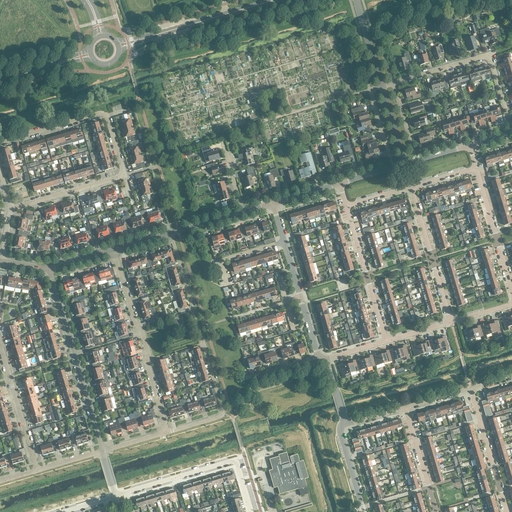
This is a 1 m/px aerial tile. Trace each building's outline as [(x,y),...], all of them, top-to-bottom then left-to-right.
[(480,31),(482,39),(484,44),(489,42),(490,45),(498,43),(496,36),(500,35),(498,29),(494,30),(489,32),(488,28),(480,31)] [(333,29),(320,32),(322,40),(320,41),(319,38),(308,41),(309,45),(314,44),(316,51),(338,46),(333,29)] [(396,29),(387,31),(389,38),(397,36),(396,29)] [(478,49),(474,36),(466,39),(469,51),(478,49)] [(459,46),(457,40),(451,41),(452,45),(448,46),(451,56),(458,54),(456,47),(459,46)] [(443,51),(441,45),(438,46),(439,47),(432,49),(435,61),(442,59),(440,52),(443,51)] [(408,53),(404,55),(405,58),(398,60),(401,71),(408,69),(406,61),(410,60),(408,53)] [(426,54),(417,57),(418,59),(417,59),(418,63),(419,62),(420,66),(429,63),(426,54)] [(501,61),(502,60),(503,64),(498,65),(499,67),(511,64),(510,58),(511,58),(510,55),(500,58),(501,61)] [(504,69),(505,72),(511,70),(511,63),(511,64),(499,67),(500,70),(504,69)] [(480,77),(484,76),(486,80),(491,79),(490,75),(490,74),(488,66),(484,67),(484,66),(478,68),(480,77)] [(472,70),(472,71),(469,72),(472,82),(475,81),(475,82),(481,80),(480,77),(478,68),(472,70)] [(511,70),(505,72),(506,76),(502,77),(503,79),(511,76),(511,70)] [(457,74),(460,83),(460,86),(469,83),(467,73),(464,74),(463,73),(457,74)] [(448,79),(451,88),(460,86),(460,83),(457,74),(451,76),(451,78),(448,79)] [(509,84),(508,84),(509,87),(511,86),(511,76),(503,79),(503,82),(508,80),(509,84)] [(166,79),(168,92),(172,91),(171,85),(183,83),(182,78),(177,79),(176,77),(166,79)] [(442,79),(436,81),(439,89),(445,88),(445,89),(448,88),(446,79),(443,80),(442,79)] [(439,89),(436,81),(430,82),(430,84),(427,85),(430,94),(433,93),(437,94),(439,93),(439,89)] [(412,96),(413,99),(420,97),(419,92),(415,93),(414,88),(405,91),(407,98),(412,96)] [(411,113),(423,110),(421,102),(409,106),(411,113)] [(501,114),(499,106),(496,107),(496,108),(490,109),(494,122),(496,121),(495,116),(501,114)] [(360,121),(369,119),(367,113),(360,115),(358,108),(351,110),(354,119),(359,118),(360,121)] [(492,123),(494,122),(490,109),(484,111),(487,119),(490,118),(492,123)] [(470,120),(467,111),(464,112),(465,116),(465,117),(460,118),(463,131),(466,130),(464,125),(468,124),(467,121),(470,120)] [(478,113),(482,125),(485,125),(483,120),(487,119),(484,111),(478,113)] [(480,126),(482,125),(478,113),(473,114),(472,114),(469,115),(471,120),(474,119),(475,122),(478,121),(480,126)] [(427,119),(425,115),(419,116),(420,119),(414,121),(416,128),(425,125),(424,120),(427,119)] [(124,118),(122,119),(121,119),(122,122),(119,123),(121,129),(122,129),(123,130),(127,129),(125,121),(124,118)] [(369,119),(360,121),(361,125),(356,126),(358,132),(365,130),(364,127),(371,125),(369,118),(369,119)] [(461,132),(463,131),(460,118),(454,120),(456,128),(459,127),(461,132)] [(448,122),(452,134),(454,134),(453,129),(456,128),(454,120),(448,122)] [(91,131),(93,130),(100,128),(99,122),(91,125),(92,128),(90,129),(91,131)] [(449,135),(452,134),(448,122),(442,123),(439,124),(440,129),(443,128),(444,131),(448,130),(449,135)] [(132,129),(132,127),(127,129),(130,140),(132,139),(134,139),(133,135),(135,135),(134,128),(132,129)] [(435,135),(433,128),(425,130),(426,133),(418,136),(420,143),(420,144),(431,140),(430,140),(429,137),(435,135)] [(84,140),(81,129),(75,131),(78,142),(84,140)] [(130,140),(127,129),(123,130),(123,131),(122,132),(124,138),(127,137),(128,140),(130,140)] [(78,142),(75,131),(69,133),(72,143),(78,142)] [(72,143),(69,133),(64,134),(67,145),(72,143)] [(67,145),(64,134),(58,136),(61,147),(67,145)] [(61,147),(58,136),(52,138),(55,148),(61,147)] [(367,145),(368,149),(377,146),(375,140),(369,142),(368,139),(367,136),(360,138),(361,141),(362,147),(367,145)] [(52,138),(46,140),(49,150),(55,148),(52,138)] [(48,150),(47,148),(45,140),(39,142),(41,149),(42,152),(48,150)] [(340,161),(340,163),(344,162),(351,160),(349,155),(352,154),(352,155),(353,154),(349,141),(342,143),(343,147),(344,152),(338,154),(340,161)] [(132,145),(133,148),(135,156),(140,155),(140,154),(141,153),(139,147),(136,148),(135,144),(134,142),(133,142),(131,142),(132,145)] [(36,154),(35,151),(33,144),(27,145),(29,153),(30,156),(36,154)] [(27,145),(21,147),(23,154),(29,153),(27,145)] [(377,146),(368,149),(369,153),(364,154),(366,160),(373,157),(372,155),(379,152),(377,146)] [(252,147),(245,148),(247,153),(244,154),(246,161),(245,161),(246,166),(255,163),(252,156),(257,154),(255,149),(253,149),(252,147)] [(130,156),(131,157),(135,156),(133,148),(127,150),(129,157),(130,156)] [(322,150),(324,157),(318,159),(321,169),(329,166),(328,163),(334,161),(330,148),(322,150)] [(10,155),(9,149),(1,151),(3,157),(10,155)] [(210,161),(213,160),(219,159),(217,151),(208,154),(209,159),(205,160),(206,163),(210,162),(210,161)] [(307,168),(303,169),(298,170),(301,179),(305,177),(311,176),(309,171),(311,170),(311,171),(315,170),(310,152),(299,156),(301,163),(306,162),(307,168)] [(501,153),(503,161),(504,163),(509,161),(506,152),(501,153)] [(496,155),(498,162),(499,165),(504,164),(504,163),(503,161),(501,153),(496,155)] [(135,156),(139,167),(139,170),(142,169),(141,163),(143,162),(142,155),(140,156),(140,155),(135,156)] [(139,167),(135,156),(131,157),(131,159),(130,159),(132,165),(134,165),(135,165),(132,166),(133,171),(139,170),(139,167)] [(484,158),(487,166),(487,168),(493,166),(492,164),(490,156),(484,158)] [(103,171),(105,171),(112,169),(110,163),(103,165),(101,166),(103,170),(103,171)] [(214,163),(206,166),(208,172),(212,171),(214,175),(223,172),(221,165),(215,167),(214,163)] [(233,166),(239,172),(243,169),(237,163),(233,166)] [(94,174),(91,164),(85,165),(88,176),(94,174)] [(79,167),(82,178),(88,176),(85,165),(79,167)] [(255,166),(246,168),(248,176),(243,178),(246,188),(253,186),(251,178),(255,177),(253,170),(256,169),(255,166)] [(82,178),(79,167),(74,169),(74,172),(77,179),(82,178)] [(279,177),(276,169),(270,171),(271,176),(265,178),(268,189),(275,186),(274,180),(275,180),(275,178),(279,177)] [(295,181),(295,180),(292,171),(287,172),(286,169),(280,171),(282,177),(285,176),(287,183),(295,181)] [(54,172),(55,177),(58,185),(64,183),(61,176),(58,177),(56,171),(54,172)] [(8,174),(10,180),(11,184),(20,181),(19,179),(17,178),(15,172),(8,174)] [(65,183),(71,181),(69,173),(63,175),(65,183)] [(136,175),(138,181),(137,182),(138,188),(140,188),(140,189),(145,188),(142,180),(140,174),(136,175)] [(52,187),(50,179),(49,177),(49,176),(43,178),(46,188),(52,187)] [(49,177),(50,179),(52,187),(58,185),(55,177),(52,178),(51,177),(49,177)] [(37,180),(40,190),(46,188),(43,178),(37,180)] [(37,180),(31,181),(34,192),(40,190),(37,180)] [(463,183),(466,193),(472,191),(468,181),(463,183)] [(215,184),(218,193),(227,190),(224,182),(219,183),(218,183),(218,184),(215,184)] [(460,195),(466,193),(463,183),(457,184),(460,195)] [(454,193),(455,196),(460,195),(457,184),(452,186),(454,193)] [(149,186),(145,188),(149,202),(152,201),(153,201),(152,198),(151,198),(150,194),(153,194),(151,187),(150,187),(149,186)] [(455,196),(454,193),(452,186),(446,188),(449,195),(451,194),(452,197),(455,196)] [(149,202),(145,188),(140,189),(140,190),(139,191),(141,197),(143,196),(145,203),(149,202)] [(104,195),(101,196),(103,203),(104,204),(112,202),(111,199),(109,192),(109,190),(103,191),(104,195)] [(111,199),(112,202),(113,204),(118,202),(118,201),(121,200),(119,194),(116,194),(115,190),(109,192),(111,199)] [(229,199),(227,190),(218,193),(220,201),(223,201),(224,200),(229,199)] [(430,192),(433,202),(435,202),(436,203),(438,204),(439,203),(438,198),(435,191),(430,192)] [(426,204),(433,202),(430,192),(424,194),(426,201),(424,202),(425,205),(426,205),(426,204)] [(103,203),(101,196),(98,197),(97,193),(91,195),(92,197),(94,204),(100,203),(100,204),(103,203)] [(86,199),(87,200),(81,202),(83,210),(89,208),(95,207),(94,204),(92,197),(86,199)] [(400,209),(401,212),(407,210),(404,200),(398,202),(400,209)] [(59,209),(61,215),(64,215),(63,213),(69,212),(67,205),(67,204),(66,202),(60,204),(62,208),(59,209)] [(393,203),(395,211),(397,210),(398,213),(401,212),(400,209),(398,202),(393,203)] [(72,203),(67,204),(67,205),(69,212),(69,214),(75,212),(75,214),(78,213),(78,212),(80,212),(79,208),(78,208),(78,207),(77,207),(77,206),(73,207),(72,203)] [(323,206),(325,213),(327,212),(328,215),(331,214),(330,212),(328,204),(323,206)] [(49,207),(49,210),(52,217),(57,215),(57,216),(61,215),(59,209),(56,210),(54,206),(49,207)] [(152,212),(155,221),(161,220),(159,213),(162,213),(160,206),(157,207),(158,210),(152,212)] [(325,213),(323,206),(317,207),(320,218),(326,216),(325,213)] [(317,207),(312,209),(314,216),(315,219),(320,218),(317,207)] [(49,210),(44,211),(45,215),(42,216),(44,223),(47,222),(47,221),(52,219),(52,217),(49,210)] [(150,223),(155,221),(152,212),(147,213),(146,210),(143,211),(145,218),(148,217),(150,223)] [(301,212),(303,220),(306,219),(306,222),(309,221),(309,218),(306,210),(301,212)] [(141,215),(135,217),(138,227),(144,225),(142,219),(145,218),(143,211),(140,212),(141,215)] [(368,221),(368,219),(365,211),(360,213),(362,220),(364,220),(365,222),(368,221)] [(129,215),(128,212),(125,213),(126,216),(128,223),(131,222),(133,228),(138,227),(135,217),(130,219),(129,215)] [(19,218),(18,224),(28,226),(29,220),(32,221),(33,217),(33,216),(33,215),(25,214),(24,219),(19,218)] [(128,223),(126,216),(123,217),(123,218),(122,218),(121,220),(121,221),(118,222),(121,232),(127,230),(125,224),(128,223)] [(121,232),(118,222),(115,223),(114,219),(109,221),(111,228),(114,227),(115,233),(121,232)] [(104,226),(101,227),(104,237),(109,235),(108,229),(111,228),(109,221),(103,223),(104,226)] [(262,234),(265,233),(264,232),(270,230),(267,222),(262,224),(261,222),(258,223),(262,234)] [(250,227),(253,235),(253,237),(262,234),(258,223),(255,224),(256,225),(250,227)] [(28,226),(18,224),(17,230),(24,231),(23,234),(30,235),(32,226),(28,226)] [(104,237),(101,227),(98,228),(98,227),(96,226),(95,226),(95,225),(91,226),(93,233),(96,232),(98,238),(104,237)] [(342,231),(341,226),(333,228),(334,231),(332,231),(333,234),(335,234),(342,231)] [(80,233),(83,243),(89,241),(87,235),(90,234),(88,227),(85,228),(86,232),(80,233)] [(253,235),(250,227),(245,229),(245,227),(242,228),(244,238),(253,235)] [(234,232),(236,240),(244,238),(242,228),(239,229),(239,230),(234,232)] [(78,244),(83,243),(80,233),(75,235),(74,231),(71,232),(73,239),(76,238),(78,244)] [(70,240),(73,239),(71,232),(70,232),(68,233),(69,237),(63,238),(66,248),(72,246),(70,240)] [(225,233),(227,240),(230,239),(231,242),(236,240),(234,232),(228,233),(228,232),(225,233)] [(222,235),(217,237),(219,245),(220,245),(225,243),(224,240),(227,240),(225,233),(222,234),(222,235)] [(16,236),(15,242),(25,243),(26,238),(29,238),(30,235),(23,234),(23,237),(16,236)] [(60,249),(66,248),(63,238),(58,240),(57,236),(54,237),(56,244),(59,243),(60,249)] [(43,252),(43,250),(45,243),(44,242),(45,240),(39,239),(40,238),(36,237),(35,244),(38,245),(37,251),(43,252)] [(52,245),(56,244),(54,237),(51,238),(50,241),(45,240),(44,242),(45,243),(43,250),(49,251),(50,244),(52,245)] [(220,245),(219,245),(217,237),(212,238),(211,237),(208,238),(211,248),(214,247),(215,249),(220,248),(220,245)] [(344,237),(337,239),(334,240),(335,245),(336,245),(338,245),(346,242),(344,237)] [(376,239),(368,242),(370,247),(377,245),(381,244),(380,241),(379,242),(378,239),(376,239)] [(306,242),(299,244),(300,250),(308,248),(310,247),(309,241),(306,242)] [(346,242),(338,245),(336,245),(337,251),(340,250),(347,248),(346,242)] [(347,248),(340,250),(340,252),(338,253),(339,256),(349,253),(347,248)] [(273,253),(272,251),(272,249),(269,250),(270,252),(270,253),(273,261),(278,260),(277,255),(276,252),(273,253)] [(171,250),(160,254),(162,259),(169,257),(170,264),(175,262),(171,250)] [(302,255),(304,261),(311,258),(313,258),(312,252),(309,253),(302,255)] [(162,259),(160,254),(151,256),(152,259),(149,260),(151,267),(156,265),(155,261),(162,259)] [(151,267),(149,260),(147,261),(146,258),(137,260),(139,266),(146,264),(147,268),(151,267)] [(139,266),(137,260),(129,263),(130,266),(127,266),(129,273),(133,272),(132,268),(139,266)] [(238,263),(240,273),(246,272),(245,269),(243,261),(238,263)] [(232,275),(240,273),(238,263),(232,265),(233,267),(230,268),(232,275)] [(166,272),(167,272),(169,279),(178,276),(176,268),(173,269),(172,266),(165,268),(166,272)] [(109,269),(104,270),(106,279),(112,278),(111,276),(114,275),(113,273),(110,274),(109,269)] [(101,281),(106,279),(104,270),(98,272),(100,277),(97,278),(98,280),(100,279),(101,281)] [(87,275),(90,284),(95,283),(96,286),(99,285),(98,280),(97,278),(95,273),(87,275)] [(308,277),(310,283),(317,281),(317,278),(320,277),(319,274),(316,275),(308,277)] [(83,289),(83,290),(86,289),(85,286),(90,284),(87,275),(82,277),(79,278),(83,289)] [(133,280),(135,289),(141,287),(145,286),(142,275),(135,277),(136,280),(133,280)] [(169,279),(171,286),(172,290),(179,288),(178,286),(181,285),(178,276),(169,279)] [(5,287),(15,288),(17,278),(13,277),(13,279),(7,278),(5,287)] [(20,278),(17,278),(15,288),(22,289),(23,281),(19,280),(20,278)] [(77,278),(71,280),(74,289),(75,291),(83,289),(79,278),(77,279),(77,278)] [(27,281),(23,281),(22,289),(29,291),(30,287),(34,288),(38,284),(36,282),(31,281),(31,280),(28,280),(27,281)] [(63,282),(65,289),(67,295),(75,292),(75,291),(74,289),(71,280),(66,281),(66,282),(63,282)] [(38,284),(34,288),(35,292),(32,293),(34,300),(43,298),(42,294),(43,294),(42,290),(40,285),(38,284)] [(267,287),(271,299),(273,298),(273,297),(276,296),(274,288),(270,289),(270,286),(267,287)] [(142,299),(148,297),(147,293),(143,294),(141,287),(135,289),(138,297),(141,297),(142,299)] [(266,290),(263,291),(265,299),(268,298),(269,300),(271,299),(267,287),(265,288),(266,290)] [(179,288),(172,290),(173,295),(174,294),(176,301),(185,299),(182,290),(179,291),(179,288)] [(245,293),(249,306),(251,305),(251,303),(254,302),(252,295),(249,296),(247,289),(245,290),(245,293)] [(259,289),(256,290),(260,302),(262,302),(262,300),(265,299),(263,291),(259,292),(259,289)] [(249,306),(245,293),(245,290),(242,291),(244,297),(241,298),(243,306),(247,305),(247,306),(249,306)] [(260,302),(256,290),(254,291),(255,294),(252,295),(254,302),(258,301),(258,303),(260,302)] [(106,296),(107,296),(108,301),(117,298),(116,293),(115,293),(114,291),(105,293),(106,296)] [(352,302),(355,301),(362,299),(360,293),(359,293),(359,291),(349,293),(352,302)] [(234,294),(235,297),(238,309),(240,308),(240,307),(243,306),(241,298),(240,295),(237,296),(236,293),(234,294)] [(152,309),(150,302),(148,297),(142,299),(142,302),(139,303),(142,311),(151,309),(152,309)] [(232,308),(232,309),(236,308),(236,309),(238,309),(235,297),(232,297),(233,298),(229,299),(231,305),(228,306),(229,309),(232,308)] [(44,302),(43,298),(34,300),(36,307),(46,304),(45,301),(44,302)] [(112,306),(112,308),(119,306),(118,304),(119,303),(117,298),(108,301),(110,306),(112,306)] [(185,299),(176,301),(178,308),(177,309),(178,313),(185,311),(184,308),(187,307),(185,299)] [(73,305),(75,311),(84,308),(82,303),(80,303),(79,301),(73,303),(74,305),(73,305)] [(46,304),(36,307),(38,314),(47,312),(46,308),(47,307),(46,304)] [(356,312),(358,312),(365,310),(364,304),(356,306),(355,307),(356,312)] [(111,311),(113,316),(122,314),(120,308),(119,309),(119,306),(112,308),(113,310),(111,311)] [(75,311),(75,313),(76,316),(77,316),(78,318),(84,316),(83,314),(85,313),(84,308),(75,311)] [(147,319),(148,322),(155,320),(154,315),(153,316),(151,309),(142,311),(144,320),(147,319)] [(326,309),(319,312),(320,317),(328,315),(330,314),(328,309),(326,309)] [(116,321),(117,324),(123,322),(123,319),(122,314),(113,316),(114,322),(116,321)] [(359,323),(361,323),(369,321),(367,315),(360,317),(357,318),(359,323)] [(39,318),(41,325),(51,322),(51,319),(49,320),(48,316),(39,318)] [(78,321),(79,326),(88,324),(87,318),(85,319),(84,316),(78,318),(78,321)] [(273,327),(272,324),(270,316),(265,318),(268,329),(273,327)] [(507,318),(506,316),(502,317),(505,331),(509,330),(508,327),(511,325),(511,321),(511,317),(507,318)] [(259,320),(261,327),(262,330),(268,329),(265,318),(259,320)] [(248,323),(251,334),(257,332),(256,329),(254,321),(248,323)] [(369,321),(361,323),(359,323),(360,329),(363,328),(370,326),(369,321)] [(493,324),(491,324),(489,325),(492,334),(494,333),(495,336),(501,334),(497,321),(492,322),(493,324)] [(52,325),(51,322),(41,325),(43,332),(52,330),(51,326),(52,325)] [(118,326),(116,327),(115,327),(116,332),(117,332),(126,329),(125,324),(124,324),(123,322),(117,324),(118,326)] [(243,324),(245,332),(246,335),(251,334),(248,323),(243,324)] [(92,331),(93,330),(92,328),(90,328),(88,324),(79,326),(81,332),(82,331),(82,334),(89,332),(92,331)] [(235,330),(237,337),(240,336),(240,334),(245,332),(243,324),(237,326),(238,330),(235,330)] [(7,335),(17,332),(15,325),(7,328),(8,332),(6,332),(7,335)] [(331,326),(323,328),(325,333),(332,331),(335,330),(333,325),(331,326)] [(483,325),(480,326),(483,336),(484,339),(487,338),(486,335),(492,334),(489,325),(484,327),(483,325)] [(483,336),(480,326),(477,326),(478,328),(472,330),(475,339),(483,336)] [(128,334),(126,329),(117,332),(119,337),(116,338),(117,340),(128,337),(127,335),(128,334)] [(466,341),(475,339),(472,330),(468,331),(468,329),(463,331),(466,341)] [(52,330),(43,332),(45,339),(56,336),(55,333),(53,333),(52,330)] [(93,333),(94,333),(94,332),(94,330),(93,330),(92,331),(89,332),(82,334),(83,336),(82,336),(84,342),(95,338),(93,333)] [(363,340),(366,339),(373,337),(372,331),(364,334),(361,335),(363,340)] [(10,338),(11,342),(20,339),(17,332),(7,335),(8,338),(10,338)] [(56,336),(45,339),(43,340),(45,347),(47,346),(56,343),(55,340),(56,339),(56,336)] [(437,340),(440,349),(445,348),(446,350),(449,349),(445,336),(442,337),(443,339),(437,340)] [(84,342),(84,344),(85,347),(86,347),(87,349),(99,346),(98,343),(97,338),(95,339),(95,338),(84,342)] [(20,339),(11,342),(12,346),(10,346),(11,349),(22,346),(20,339)] [(130,339),(119,342),(120,345),(121,345),(122,350),(125,349),(134,347),(132,341),(131,342),(130,339)] [(434,351),(440,349),(437,340),(433,341),(433,340),(428,341),(430,347),(433,346),(434,351)] [(336,342),(328,344),(330,350),(340,347),(338,341),(336,342)] [(423,344),(420,345),(423,354),(426,353),(427,356),(432,354),(430,347),(428,341),(423,342),(423,344)] [(303,344),(302,342),(301,343),(301,345),(297,346),(296,342),(294,343),(296,350),(298,349),(300,354),(301,356),(305,354),(305,353),(306,352),(303,344)] [(47,354),(49,353),(60,350),(59,347),(57,347),(56,343),(47,346),(45,347),(47,354)] [(293,350),(296,350),(294,343),(285,346),(286,349),(289,357),(294,356),(293,350)] [(415,357),(423,354),(420,345),(417,346),(416,344),(411,346),(415,357)] [(403,358),(404,361),(410,359),(406,345),(401,347),(402,349),(398,350),(400,359),(403,358)] [(14,352),(15,356),(24,353),(22,346),(11,349),(12,352),(14,352)] [(128,354),(129,356),(133,355),(135,355),(134,352),(135,352),(134,347),(125,349),(126,355),(128,354)] [(192,357),(201,354),(199,349),(198,350),(197,347),(186,350),(187,353),(188,353),(189,358),(190,357),(192,357)] [(280,347),(277,348),(279,355),(282,354),(283,359),(289,357),(286,349),(281,351),(280,347)] [(89,354),(91,359),(100,356),(98,351),(101,350),(101,348),(89,351),(90,354),(89,354)] [(274,349),(269,351),(272,362),(278,361),(276,355),(279,355),(277,348),(274,349)] [(395,360),(400,359),(398,350),(394,351),(393,349),(389,350),(392,361),(393,364),(396,363),(395,360)] [(60,353),(60,350),(49,353),(51,360),(60,357),(59,353),(60,353)] [(384,364),(392,361),(389,350),(386,351),(386,353),(381,355),(384,364)] [(263,352),(260,353),(262,359),(265,359),(266,364),(272,362),(269,351),(263,352)] [(15,360),(15,363),(26,360),(24,353),(15,356),(16,359),(15,360)] [(259,360),(262,359),(260,353),(257,354),(258,357),(255,358),(254,356),(252,356),(253,359),(255,367),(261,366),(259,360)] [(192,363),(194,362),(203,360),(201,354),(192,357),(190,357),(192,363)] [(375,354),(372,355),(375,366),(384,364),(381,355),(376,356),(375,354)] [(125,358),(127,365),(136,363),(135,357),(134,358),(133,355),(129,356),(125,358)] [(158,367),(167,365),(165,359),(169,358),(169,355),(162,357),(163,360),(157,362),(158,367)] [(367,369),(375,366),(372,355),(368,357),(368,359),(364,360),(367,369)] [(93,364),(94,367),(100,365),(100,362),(102,362),(100,356),(91,359),(92,364),(93,364)] [(246,357),(243,358),(245,364),(248,364),(250,369),(255,367),(253,359),(247,361),(246,357)] [(357,367),(358,371),(367,369),(364,360),(359,361),(358,359),(355,360),(357,367)] [(28,369),(26,360),(15,363),(16,366),(18,366),(20,372),(28,369)] [(355,367),(357,367),(355,360),(352,361),(353,363),(348,365),(350,373),(356,372),(355,367)] [(136,363),(127,365),(124,366),(126,374),(131,373),(138,371),(137,368),(138,368),(136,363)] [(344,366),(343,364),(339,365),(343,379),(351,376),(350,373),(348,365),(344,366)] [(100,365),(94,367),(92,367),(93,370),(92,370),(94,375),(103,373),(100,365)] [(55,373),(57,380),(68,377),(67,374),(65,374),(64,370),(55,373)] [(141,378),(139,373),(138,373),(138,371),(131,373),(126,374),(128,378),(130,382),(141,378)] [(96,380),(97,383),(103,381),(102,378),(104,378),(103,373),(94,375),(95,381),(96,380)] [(68,380),(68,377),(57,380),(59,387),(68,384),(67,381),(68,380)] [(23,387),(23,390),(34,387),(31,378),(22,380),(23,382),(23,383),(24,387),(23,387)] [(134,389),(136,388),(142,386),(142,384),(142,383),(141,378),(130,382),(129,382),(130,386),(131,387),(133,386),(134,389)] [(104,380),(103,381),(97,383),(97,385),(98,391),(107,388),(109,387),(109,386),(109,385),(107,385),(106,383),(105,383),(104,380)] [(69,388),(68,384),(59,387),(61,394),(72,391),(71,388),(69,388)] [(134,397),(136,396),(145,394),(144,388),(143,389),(142,386),(136,388),(134,389),(132,389),(134,397)] [(26,393),(27,397),(36,394),(34,387),(23,390),(24,393),(26,393)] [(107,388),(98,391),(100,396),(101,396),(101,398),(109,396),(109,393),(107,388)] [(502,389),(504,397),(505,400),(511,398),(510,395),(508,388),(502,389)] [(505,400),(504,397),(502,389),(497,391),(499,399),(501,398),(502,401),(505,400)] [(73,394),(72,391),(61,394),(63,401),(72,398),(71,394),(73,394)] [(213,396),(208,398),(211,406),(216,405),(214,398),(217,397),(215,391),(212,392),(213,396)] [(491,393),(494,400),(494,403),(500,402),(499,399),(497,391),(491,393)] [(203,399),(201,393),(198,394),(199,396),(201,402),(203,401),(205,408),(211,406),(208,398),(203,399)] [(486,394),(487,400),(489,405),(494,403),(494,400),(491,393),(486,394)] [(27,401),(27,404),(38,401),(36,394),(27,397),(28,400),(27,401)] [(147,399),(145,394),(136,396),(138,402),(139,404),(147,402),(146,399),(147,399)] [(103,406),(112,404),(110,398),(109,396),(101,398),(102,401),(101,401),(103,406)] [(197,401),(192,403),(195,411),(200,410),(198,403),(201,402),(199,396),(196,396),(197,401)] [(73,402),(72,398),(63,401),(66,408),(76,405),(75,402),(73,402)] [(195,411),(192,403),(187,404),(186,399),(183,400),(184,407),(187,406),(189,413),(195,411)] [(175,405),(176,407),(178,416),(184,414),(182,407),(184,407),(183,400),(180,401),(181,404),(179,404),(175,405)] [(487,400),(484,401),(484,403),(482,403),(484,412),(490,410),(489,405),(487,400)] [(30,407),(31,410),(40,408),(38,401),(27,404),(28,407),(30,407)] [(464,412),(463,407),(461,402),(455,403),(458,414),(464,412)] [(450,405),(452,412),(453,415),(458,414),(455,403),(450,405)] [(103,406),(103,409),(104,412),(105,411),(106,414),(112,412),(111,410),(113,409),(112,404),(103,406)] [(173,417),(178,416),(176,407),(175,405),(170,406),(170,404),(166,405),(168,410),(170,417),(173,416),(173,417)] [(77,408),(76,405),(66,408),(68,415),(76,412),(75,408),(77,408)] [(444,407),(446,414),(447,417),(453,415),(452,412),(450,405),(444,407)] [(463,407),(464,412),(465,417),(471,415),(469,407),(467,408),(466,406),(463,407)] [(31,415),(32,418),(42,415),(40,408),(31,410),(32,414),(31,415)] [(433,410),(435,417),(436,419),(442,418),(441,416),(439,408),(433,410)] [(150,410),(151,412),(148,413),(149,415),(146,415),(149,425),(154,423),(152,416),(155,416),(153,409),(150,410)] [(8,413),(7,410),(0,411),(0,419),(8,417),(7,413),(8,413)] [(428,411),(430,419),(431,421),(436,419),(435,417),(433,410),(428,411)] [(141,417),(141,415),(140,413),(137,414),(139,420),(142,420),(144,426),(149,425),(146,415),(141,417)] [(425,420),(422,413),(417,415),(419,422),(421,421),(421,422),(423,423),(424,425),(426,424),(425,420)] [(135,419),(130,420),(133,429),(138,428),(136,421),(139,420),(137,414),(134,415),(135,419)] [(42,415),(32,418),(32,421),(34,420),(35,424),(44,422),(42,415)] [(0,419),(0,422),(1,427),(11,424),(10,421),(9,421),(8,417),(0,419)] [(121,418),(123,425),(126,424),(127,431),(133,429),(130,420),(125,422),(124,417),(121,418)] [(119,423),(114,425),(117,434),(122,432),(120,426),(123,425),(121,418),(118,419),(119,423)] [(114,425),(113,421),(112,421),(113,421),(108,423),(108,422),(104,423),(106,430),(109,429),(111,436),(117,434),(114,425)] [(11,424),(1,427),(3,434),(12,431),(11,427),(12,427),(11,424)] [(80,432),(80,435),(83,444),(89,442),(87,437),(90,436),(88,430),(80,432)] [(77,446),(83,444),(80,435),(80,432),(71,435),(73,441),(76,440),(77,446)] [(70,442),(73,441),(71,435),(67,436),(66,439),(63,440),(66,449),(71,447),(70,442)] [(45,443),(46,445),(48,454),(54,452),(52,447),(55,446),(54,440),(53,438),(48,439),(48,442),(45,443)] [(358,438),(354,439),(355,441),(352,441),(356,452),(358,452),(358,453),(362,452),(358,440),(358,438)] [(54,440),(55,446),(56,448),(59,447),(60,451),(66,449),(63,440),(60,441),(58,439),(54,440)] [(48,454),(46,445),(43,446),(41,444),(36,445),(38,451),(41,450),(43,456),(48,454)] [(506,445),(497,448),(498,453),(506,451),(505,448),(507,448),(506,445)] [(19,453),(16,454),(19,463),(24,461),(23,456),(26,455),(24,449),(19,450),(19,453)] [(19,463),(16,454),(13,455),(11,453),(7,454),(8,460),(11,459),(13,465),(19,463)] [(298,487),(299,489),(301,496),(309,494),(304,479),(308,478),(303,461),(299,462),(297,455),(288,458),(286,453),(279,455),(279,457),(270,460),(272,468),(273,468),(274,470),(269,471),(274,488),(278,487),(280,494),(288,492),(287,490),(289,490),(289,491),(297,488),(296,487),(298,487)] [(2,458),(0,458),(0,463),(1,468),(7,466),(5,461),(8,460),(7,454),(2,455),(2,458)] [(509,456),(507,456),(500,459),(502,464),(503,464),(509,462),(508,459),(510,459),(509,456)] [(229,485),(226,473),(221,474),(223,483),(226,482),(227,485),(229,485)] [(211,477),(214,486),(216,485),(217,488),(219,487),(216,476),(211,477)] [(210,490),(206,479),(201,480),(204,488),(207,488),(208,491),(210,490)] [(200,493),(196,482),(192,483),(194,491),(197,490),(198,494),(200,493)] [(188,497),(190,496),(187,485),(182,486),(184,494),(187,493),(188,497)] [(169,490),(164,491),(167,499),(170,499),(171,502),(173,501),(169,490)] [(159,493),(154,494),(157,502),(160,501),(161,505),(163,504),(159,493)] [(381,497),(383,496),(382,493),(380,494),(373,496),(374,502),(382,499),(381,497)] [(153,507),(150,495),(145,497),(147,505),(150,504),(151,508),(153,507)] [(141,510),(143,510),(140,498),(135,500),(137,508),(140,507),(141,510)] [(228,505),(229,507),(240,504),(239,499),(231,501),(232,504),(228,505)]
